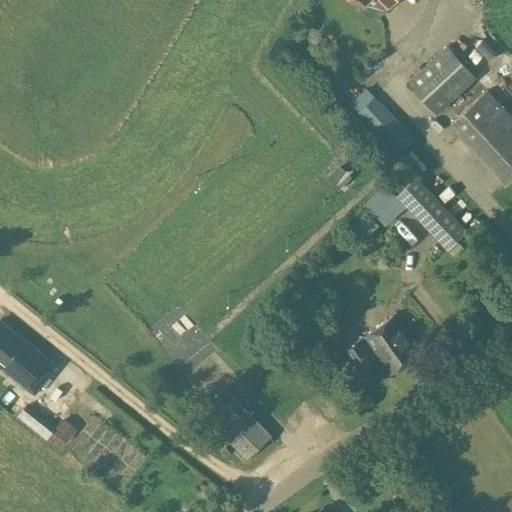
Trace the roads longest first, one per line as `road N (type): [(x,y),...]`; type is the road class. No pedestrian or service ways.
road 1 (track): [(0,297),(265,504)]
road 2 (unclassified): [(255,511),(511,327)]
